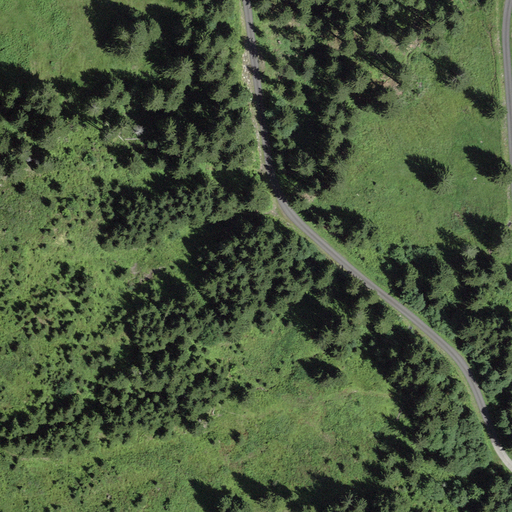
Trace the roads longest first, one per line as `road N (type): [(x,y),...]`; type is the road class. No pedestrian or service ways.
road 1 (track): [(250,0),(267,145),(284,205),(447,348),(471,379),(511,466)]
road 2 (track): [(511,139),(509,0)]
